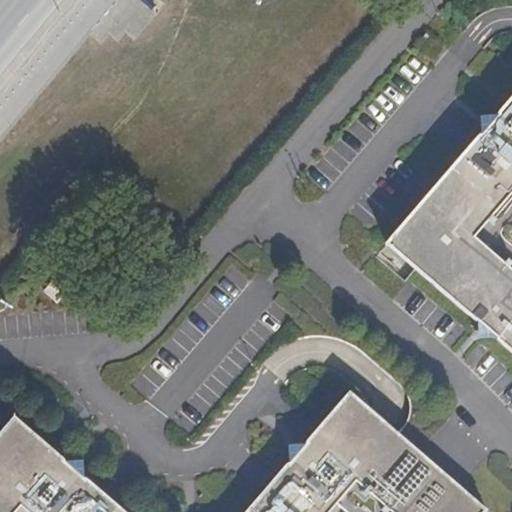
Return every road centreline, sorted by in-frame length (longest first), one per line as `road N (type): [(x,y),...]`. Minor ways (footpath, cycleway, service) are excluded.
road 1 (unclassified): [(252,206),(457,380),(511,437)]
road 2 (unclassified): [(0,361),(112,351),(151,328),(252,206)]
road 3 (unclassified): [(252,206),(428,0)]
